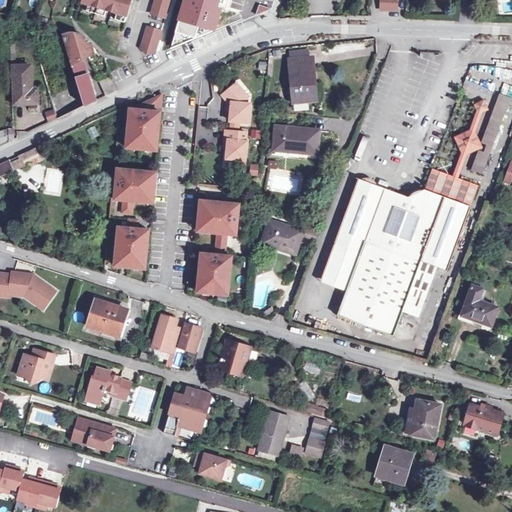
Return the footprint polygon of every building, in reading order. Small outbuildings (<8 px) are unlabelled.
[(87,5),(85,12),(104,17),(106,10),(116,13),(114,20),(124,23),(130,0),(82,0),(82,3),(87,5)] [(168,0),(154,0),(151,14),(164,18),(168,0)] [(187,0),(173,48),(216,33),(222,11),(217,9),(219,3),(224,4),(225,0),(187,0)] [(398,0),(383,0),(383,10),(398,11),(398,0)] [(154,45),(156,46),(160,31),(147,27),(143,42),(144,43),(154,45)] [(81,38),(61,31),(76,79),(88,75),(81,61),(99,52),(83,38),(81,38)] [(144,43),(142,49),(152,52),(154,45),(144,43)] [(29,52),(13,53),(15,103),(38,102),(38,88),(31,88),(29,52)] [(313,58),(290,61),(294,105),(317,103),(313,58)] [(118,91),(113,79),(101,83),(106,97),(112,94),(118,91)] [(85,107),(77,82),(50,94),(58,119),(72,113),(85,107)] [(232,105),(231,113),(230,123),(232,123),(240,123),(249,124),(251,106),(247,105),(248,97),(237,85),(223,97),(229,105),(232,105)] [(130,110),(127,149),(157,152),(163,95),(130,110)] [(476,110),(478,113),(482,112),(488,109),(484,100),(474,104),(476,110)] [(54,109),(45,111),(48,122),(57,119),(54,109)] [(476,110),(470,129),(473,128),(475,131),(482,112),(478,113),(476,110)] [(231,133),(238,134),(239,128),(240,123),(232,123),(231,128),(231,133)] [(14,128),(10,129),(0,132),(0,146),(15,140),(14,128)] [(461,152),(463,156),(466,154),(482,147),(475,131),(473,128),(470,129),(454,136),(461,152)] [(319,134),(277,129),(274,149),(296,152),(296,154),(316,157),(319,134)] [(227,150),(226,160),(234,161),(233,165),(245,166),(247,143),(246,143),(247,135),(238,134),(231,133),(226,132),(225,142),(228,143),(227,150)] [(261,132),(253,132),(252,139),(260,140),(261,132)] [(35,149),(21,155),(25,166),(27,168),(40,162),(35,149)] [(463,156),(461,152),(457,164),(453,175),(458,177),(466,154),(463,156)] [(21,155),(8,161),(12,171),(25,166),(21,155)] [(8,161),(0,164),(0,176),(12,172),(12,171),(8,161)] [(439,161),(435,169),(450,174),(453,166),(439,161)] [(250,164),(249,176),(258,176),(258,164),(250,164)] [(432,168),(425,189),(471,205),(478,185),(458,177),(453,175),(447,173),(432,168)] [(118,170),(115,201),(124,202),(122,214),(133,215),(134,203),(154,204),(155,192),(155,187),(157,174),(118,170)] [(394,336),(403,312),(421,261),(437,266),(447,270),(471,205),(425,189),(408,196),(358,178),(335,243),(360,253),(347,290),(338,315),(394,336)] [(201,201),(198,232),(218,234),(217,245),(227,246),(228,235),(237,236),(240,205),(201,201)] [(320,226),(324,227),(328,215),(325,213),(320,226)] [(128,229),(119,228),(115,267),(127,268),(134,269),(146,270),(150,231),(138,230),(139,221),(129,220),(128,229)] [(304,233),(303,236),(319,240),(324,227),(320,226),(308,223),(304,233)] [(298,254),(303,236),(304,233),(272,224),(266,242),(279,246),(278,248),(298,254)] [(360,253),(335,243),(320,281),(347,290),(360,253)] [(226,257),(227,246),(217,245),(216,256),(202,254),(198,293),(229,296),(233,257),(226,257)] [(437,266),(421,261),(403,312),(420,318),(437,266)] [(12,275),(0,273),(0,295),(9,297),(10,294),(25,296),(38,306),(45,296),(49,299),(55,292),(37,279),(36,281),(34,279),(35,277),(33,276),(12,273),(12,275)] [(471,286),(459,315),(491,327),(497,309),(487,305),(491,293),(471,286)] [(45,296),(38,306),(42,309),(49,299),(45,296)] [(96,300),(88,326),(119,336),(127,311),(96,300)] [(267,314),(270,319),(276,316),(273,310),(267,314)] [(174,319),(161,315),(152,348),(168,352),(170,344),(178,347),(183,329),(175,327),(174,331),(170,330),(171,326),(172,327),(172,326),(174,319)] [(178,347),(195,352),(201,331),(201,329),(184,324),(183,329),(178,347)] [(255,366),(257,357),(248,355),(250,346),(228,340),(220,367),(243,373),(245,364),(255,366)] [(178,347),(170,344),(168,352),(175,355),(178,347)] [(250,346),(248,355),(257,357),(260,348),(250,346)] [(56,356),(36,350),(33,357),(26,355),(20,376),(29,379),(35,375),(38,381),(43,379),(49,381),(56,356)] [(318,374),(320,366),(306,362),(303,370),(318,374)] [(94,377),(88,395),(101,399),(104,391),(106,392),(106,390),(114,392),(117,393),(128,396),(132,383),(121,380),(122,379),(110,375),(111,372),(98,368),(95,378),(94,377)] [(35,375),(29,379),(32,385),(38,381),(35,375)] [(128,416),(149,423),(159,391),(152,389),(154,383),(140,379),(128,416)] [(173,404),(164,434),(175,437),(179,425),(197,430),(202,414),(207,415),(209,406),(206,405),(209,395),(189,389),(186,398),(186,399),(188,400),(186,408),(181,406),(173,404)] [(117,393),(114,392),(112,396),(126,401),(128,396),(117,393)] [(360,403),(362,396),(347,392),(346,399),(360,403)] [(101,399),(88,395),(87,401),(100,405),(101,399)] [(408,413),(403,430),(431,439),(441,405),(419,399),(416,409),(414,408),(412,414),(408,413)] [(305,412),(321,417),(324,409),(308,404),(305,412)] [(467,426),(496,433),(502,413),(484,408),(483,410),(473,407),(467,426)] [(264,431),(285,437),(290,418),(270,412),(264,431)] [(315,417),(312,428),(327,433),(330,422),(315,417)] [(116,430),(79,419),(75,433),(90,438),(88,445),(110,452),(112,443),(110,443),(112,438),(114,438),(116,430)] [(312,428),(310,436),(325,440),(327,433),(312,428)] [(279,457),(285,437),(264,431),(259,451),(260,451),(259,456),(276,461),(277,457),(279,457)] [(90,438),(75,433),(73,441),(88,445),(90,438)] [(325,440),(310,436),(304,455),(320,459),(325,440)] [(302,448),(292,445),(289,455),(300,458),(302,448)] [(385,448),(377,477),(402,484),(410,456),(385,448)] [(231,462),(199,453),(197,461),(200,462),(198,467),(202,468),(200,474),(221,480),(224,468),(230,467),(231,462)] [(424,466),(430,468),(433,458),(427,456),(424,466)] [(16,469),(5,466),(4,472),(0,486),(0,492),(8,495),(10,490),(19,492),(23,479),(24,473),(16,470),(16,469)] [(238,483),(261,490),(264,480),(241,472),(238,483)] [(61,490),(23,479),(16,502),(46,509),(47,504),(56,507),(61,490)]
